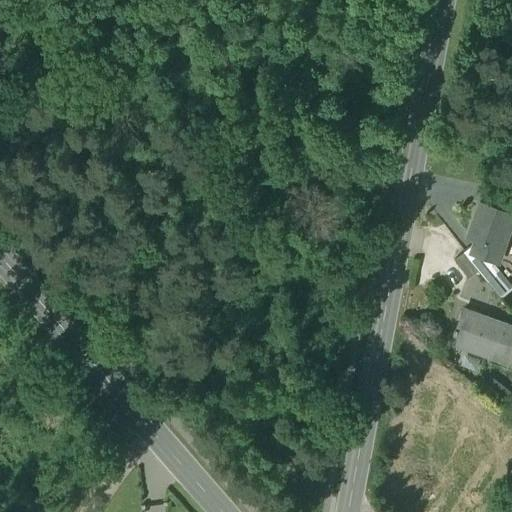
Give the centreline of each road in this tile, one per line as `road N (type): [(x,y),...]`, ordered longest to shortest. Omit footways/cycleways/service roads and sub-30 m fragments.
road 1 (tertiary): [(349,511),(443,0)]
road 2 (tertiary): [(0,253),(224,511)]
